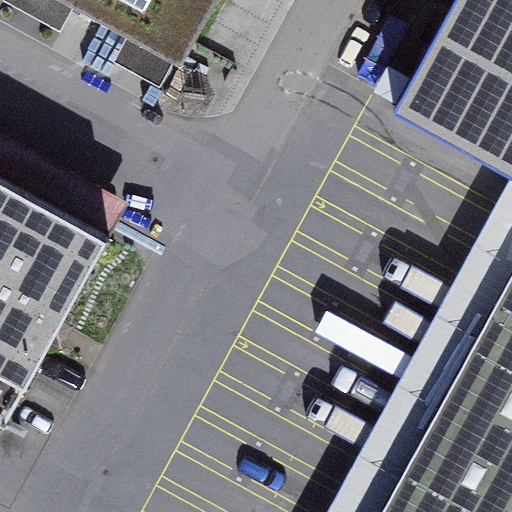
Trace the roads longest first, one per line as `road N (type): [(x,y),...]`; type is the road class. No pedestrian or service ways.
road 1 (unclassified): [(80,511),(355,0)]
road 2 (unknown): [(227,237),(0,110)]
